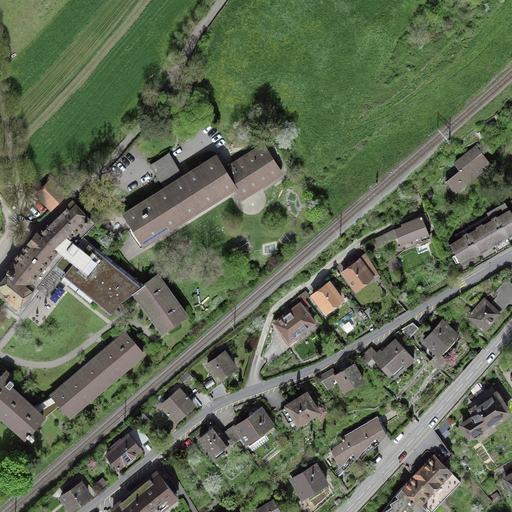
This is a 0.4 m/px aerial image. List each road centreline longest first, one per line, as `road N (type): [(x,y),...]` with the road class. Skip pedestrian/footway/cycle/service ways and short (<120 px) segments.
road 1 (residential): [(84,511),(205,411),(313,369),(511,256)]
road 2 (track): [(222,0),(134,134),(7,247)]
road 3 (primary): [(345,511),(511,328)]
